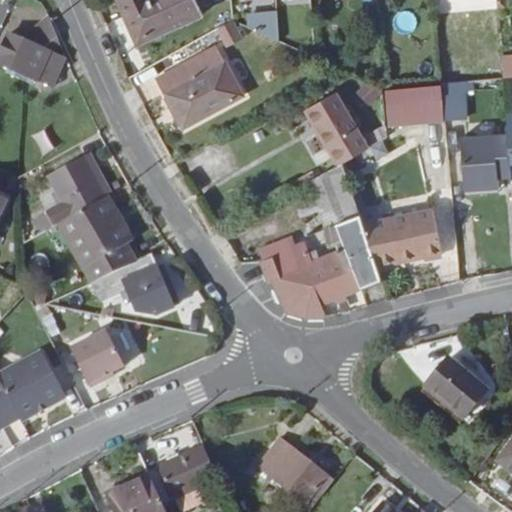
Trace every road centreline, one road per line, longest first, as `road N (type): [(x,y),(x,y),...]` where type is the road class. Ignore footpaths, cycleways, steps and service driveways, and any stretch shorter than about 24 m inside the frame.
road 1 (residential): [(70,0),(129,134),(172,207),(281,353)]
road 2 (residential): [(0,485),(281,353)]
road 3 (residential): [(281,353),(468,511)]
road 4 (residential): [(281,353),(511,298)]
